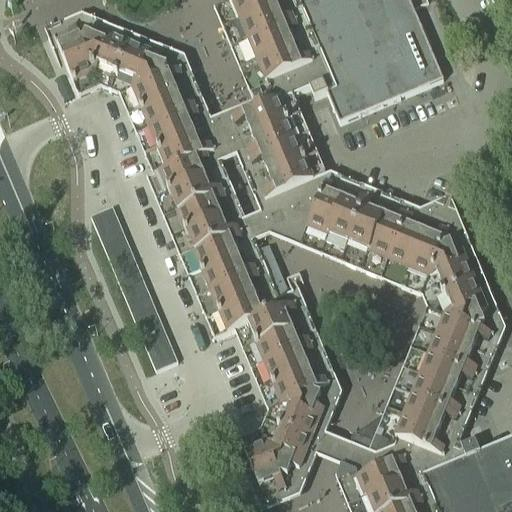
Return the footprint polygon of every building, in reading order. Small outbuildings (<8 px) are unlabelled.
[(228,0),(231,6),(218,12),(261,112),(228,126),(274,236),(424,297),(430,284),(445,245),(450,234),(326,184),(291,101),(310,93),(314,103),(327,98),(339,129),(443,86),(409,2),(414,0),(228,0)] [(53,37),(54,39),(64,63),(57,65),(59,70),(64,67),(78,100),(100,91),(122,101),(155,180),(148,183),(216,344),(236,336),(270,416),(261,438),(241,446),(240,444),(223,452),(248,511),(258,511),(296,496),(336,398),(298,308),(278,317),(212,159),(218,156),(180,65),(82,25),(53,37)] [(112,212),(90,221),(95,232),(117,223),(112,212)] [(117,223),(95,232),(99,243),(121,234),(117,223)] [(121,234),(99,243),(104,254),(126,245),(121,234)] [(126,245),(104,254),(109,265),(131,256),(126,245)] [(445,245),(430,284),(435,281),(451,321),(448,322),(485,338),(479,323),(488,320),(462,258),(454,262),(448,246),(445,245)] [(131,256),(109,265),(113,277),(136,267),(131,256)] [(136,267),(113,277),(118,288),(140,278),(136,267)] [(140,278),(118,288),(123,299),(145,289),(140,278)] [(310,279),(297,284),(303,298),(315,293),(310,279)] [(145,289),(123,299),(127,310),(150,301),(145,289)] [(150,301),(127,310),(132,321),(154,312),(150,301)] [(154,312),(132,321),(137,332),(159,323),(154,312)] [(485,338),(448,322),(432,316),(378,448),(357,440),(341,481),(353,511),(511,511),(511,442),(479,456),(475,446),(461,452),(465,462),(447,469),(445,463),(495,342),(485,338)] [(159,323),(137,332),(141,343),(164,334),(159,323)] [(164,334),(141,343),(146,354),(168,345),(164,334)] [(168,345),(146,354),(151,365),(173,356),(168,345)] [(173,356),(151,365),(156,376),(178,367),(173,356)]
